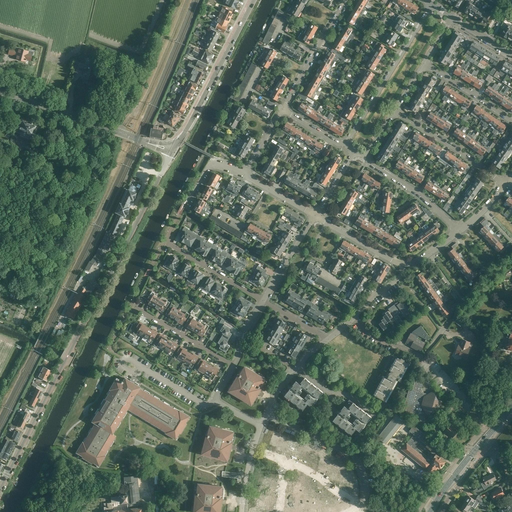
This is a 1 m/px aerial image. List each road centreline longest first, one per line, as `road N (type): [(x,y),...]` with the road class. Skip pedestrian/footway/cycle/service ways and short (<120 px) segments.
road 1 (residential): [(0,491),(170,154)]
road 2 (residential): [(395,511),(364,504),(350,453),(265,414)]
road 3 (secondary): [(175,146),(253,0)]
road 4 (residential): [(432,4),(346,144)]
road 5 (secondary): [(148,143),(0,94)]
road 6 (track): [(105,127),(164,0)]
road 7 (residential): [(505,184),(394,109)]
road 8 (residential): [(348,0),(282,109)]
road 9 (residential): [(235,366),(131,304)]
road 10 (residential): [(459,233),(366,157)]
